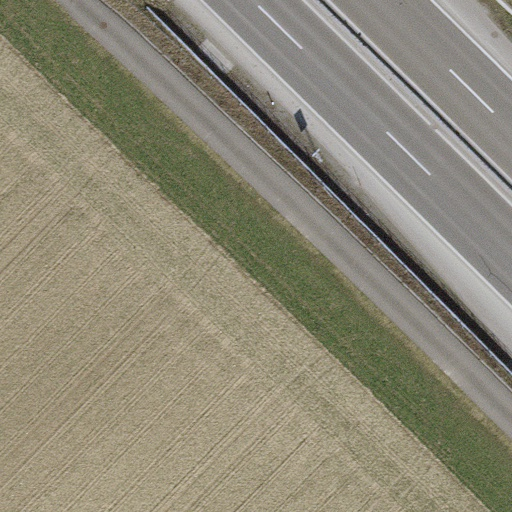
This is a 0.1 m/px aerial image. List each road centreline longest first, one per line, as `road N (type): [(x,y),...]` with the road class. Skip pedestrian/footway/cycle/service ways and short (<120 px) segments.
road 1 (track): [(511,432),(72,0)]
road 2 (motorway): [(251,0),(511,256)]
road 3 (motorway): [(511,125),(385,0)]
